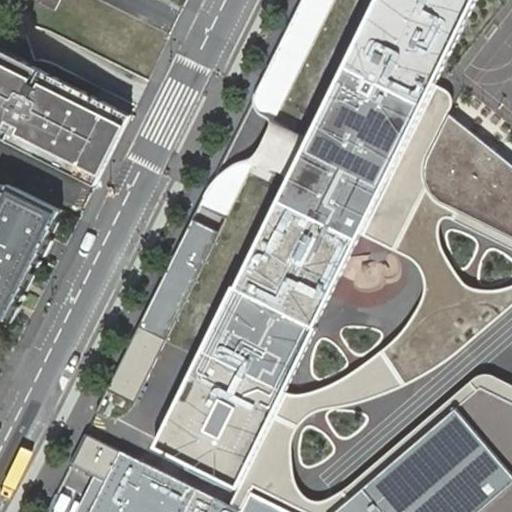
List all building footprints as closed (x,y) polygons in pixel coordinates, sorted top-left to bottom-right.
[(56,8),(60,0),(42,0),(42,1),(56,8)] [(378,0),(236,285),(318,325),(365,230),(432,95),(478,0),(378,0)] [(0,136),(98,185),(132,114),(0,49),(0,136)] [(449,357),(511,305),(511,157),(432,95),(365,230),(402,244),(414,252),(424,263),(431,275),(429,293),(422,308),(413,326),(397,339),(386,351),(371,362),(351,376),(331,384),(317,389),(296,391),(285,391),(238,486),(235,502),(242,510),(256,483),(310,511),(511,511),(511,380),(500,375),(488,370),(482,370),(475,375),(464,382),(336,495),(321,497),(302,492),(294,474),(292,444),(299,419),(322,407),(349,401),(378,392),(415,381),(449,357)] [(11,183),(4,180),(0,188),(0,199),(2,201),(11,183)] [(49,237),(63,210),(53,204),(11,183),(2,201),(0,205),(0,315),(8,319),(16,303),(25,286),(32,271),(41,252),(49,237)] [(56,241),(49,237),(41,252),(48,256),(56,241)] [(39,275),(32,271),(25,286),(31,289),(39,275)] [(285,391),(318,325),(236,285),(157,446),(238,486),(285,391)] [(23,307),(16,303),(8,319),(14,323),(23,307)] [(123,451),(92,511),(109,511),(137,458),(123,451)] [(241,511),(242,510),(216,498),(137,458),(109,511),(241,511)]
